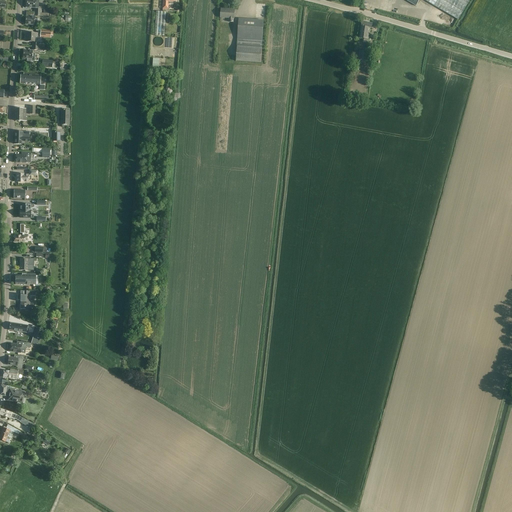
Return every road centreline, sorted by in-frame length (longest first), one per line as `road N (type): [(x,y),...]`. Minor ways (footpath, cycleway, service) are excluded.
road 1 (unclassified): [(0,363),(19,0)]
road 2 (unclassified): [(511,55),(315,0)]
